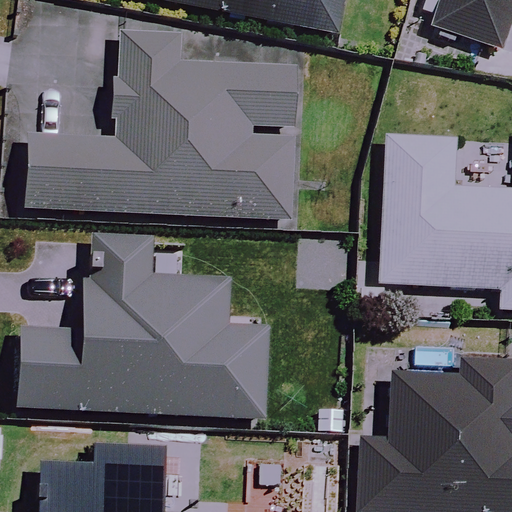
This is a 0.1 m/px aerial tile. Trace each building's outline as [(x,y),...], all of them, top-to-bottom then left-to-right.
[(122,0),(332,41),(339,0),(122,0)] [(511,0),(440,0),(431,32),(505,55),(511,30),(511,0)] [(17,217),(285,230),(292,78),(177,73),(179,41),(119,38),(117,90),(110,90),(108,124),(117,125),(116,149),(20,144),(17,217)] [(511,198),(447,195),(450,145),(381,141),(375,263),(361,262),(358,319),(379,320),(381,290),(496,296),(495,316),(511,317),(511,198)] [(147,249),(100,247),(98,288),(80,287),(78,340),(14,338),(11,415),(259,426),(263,338),(224,337),(226,289),(146,286),(147,249)] [(511,511),(511,371),(454,369),(454,385),(386,383),(384,451),(356,450),(353,511),(511,511)] [(87,474),(39,471),(36,511),(283,511),(284,510),(156,504),(158,453),(88,450),(87,474)]
